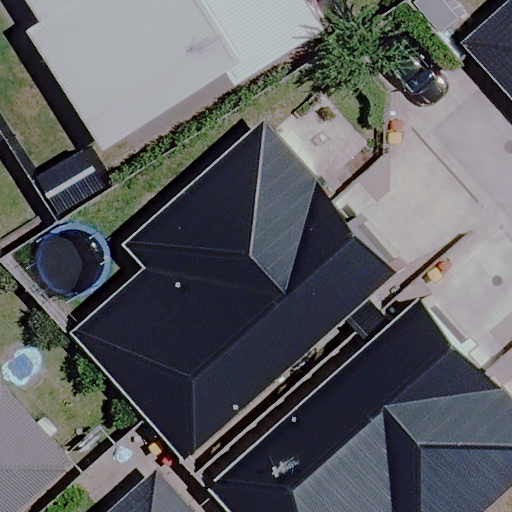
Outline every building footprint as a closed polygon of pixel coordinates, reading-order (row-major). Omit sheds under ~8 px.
[(65,0),(72,10),(53,21),(125,135),(260,51),(267,61),(344,13),(335,0),(65,0)] [(511,2),(486,27),(511,56),(511,2)] [(418,258),(287,110),(151,230),(174,256),(98,323),(206,445),(418,258)] [(0,157),(15,148),(0,124),(0,157)] [(511,367),(444,291),(235,476),(266,511),(485,511),(511,489),(511,367)] [(0,511),(21,511),(88,454),(19,377),(0,393),(0,511)] [(226,511),(180,460),(120,511),(226,511)]
